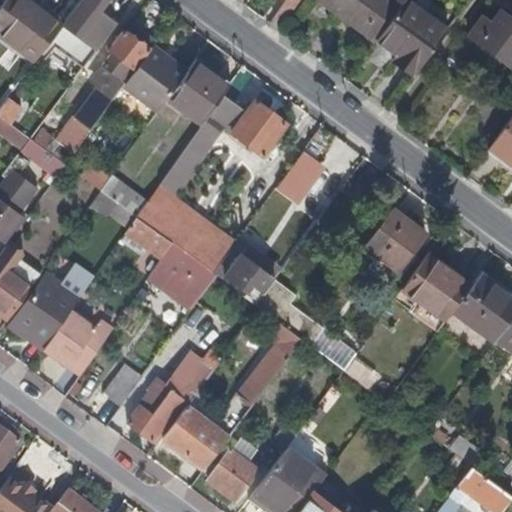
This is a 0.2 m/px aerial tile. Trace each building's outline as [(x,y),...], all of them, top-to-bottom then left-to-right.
[(62,28),(23,0),(7,0),(0,10),(0,42),(33,67),(62,28)] [(77,8),(62,28),(97,52),(116,27),(100,16),(112,0),(85,0),(79,10),(77,8)] [(299,0),(284,0),(274,15),(286,24),(299,7),(296,5),(299,0)] [(322,0),(373,39),(397,5),(400,0),(322,0)] [(373,39),(367,47),(387,61),(384,65),(406,81),(439,35),(397,5),(373,39)] [(480,17),(465,36),(505,67),(511,57),(511,19),(499,9),(488,24),(480,17)] [(120,93),(146,57),(119,38),(105,58),(110,62),(94,83),(101,87),(75,122),(84,129),(79,136),(85,141),(120,93)] [(66,78),(77,69),(57,44),(46,52),(66,78)] [(152,50),(148,55),(165,67),(168,63),(152,50)] [(146,57),(120,93),(153,117),(165,101),(184,75),(168,63),(165,67),(148,55),(146,57)] [(228,92),(192,65),(184,75),(165,101),(202,127),(207,120),(221,100),(228,92)] [(285,129),(254,106),(245,118),(221,100),(207,120),(229,137),(226,143),(257,167),(285,129)] [(7,102),(0,111),(0,122),(8,128),(20,112),(7,102)] [(511,110),(482,152),(511,173),(511,110)] [(60,120),(52,114),(30,144),(64,169),(74,157),(47,137),(60,120)] [(22,155),(30,144),(8,128),(0,122),(0,140),(21,156),(22,155)] [(56,180),(64,169),(30,144),(22,155),(56,180)] [(306,189),(329,206),(354,172),(331,155),(306,189)] [(0,236),(9,244),(27,219),(19,213),(36,190),(19,177),(28,164),(20,158),(9,171),(12,173),(0,189),(0,236)] [(86,165),(76,178),(97,193),(107,180),(86,165)] [(107,180),(97,193),(133,220),(144,205),(108,178),(107,180)] [(144,205),(133,220),(168,248),(208,277),(236,243),(159,186),(144,205)] [(391,213),(360,255),(376,267),(380,261),(396,273),(423,237),(391,213)] [(168,248),(133,220),(121,238),(157,264),(168,248)] [(208,277),(168,248),(157,264),(150,274),(194,306),(212,281),(208,277)] [(0,256),(0,313),(8,319),(37,278),(16,263),(19,259),(5,249),(0,256)] [(214,283),(250,310),(269,285),(233,258),(214,283)] [(424,261),(398,295),(440,325),(446,316),(465,291),(424,261)] [(465,291),(446,316),(489,348),(495,341),(511,317),(511,306),(474,279),(465,291)] [(269,285),(250,310),(257,315),(272,326),(294,342),(306,326),(284,310),(290,301),(269,285)] [(18,315),(9,328),(36,347),(58,316),(29,295),(16,313),(18,315)] [(92,331),(68,313),(59,326),(41,350),(79,377),(111,332),(98,323),(92,331)] [(182,324),(186,342),(215,334),(211,317),(182,324)] [(511,317),(495,341),(511,353),(511,317)] [(306,326),(294,342),(306,351),(319,335),(307,325),(306,326)] [(233,403),(244,411),(294,342),(272,326),(260,342),(271,350),(233,403)] [(319,335),(306,351),(330,369),(343,352),(319,335)] [(351,359),(343,352),(330,369),(339,375),(351,359)] [(351,359),(339,375),(377,404),(379,406),(391,390),(351,359)] [(125,423),(158,448),(159,447),(184,414),(206,384),(188,371),(171,395),(169,393),(159,406),(146,395),(125,423)] [(101,397),(118,409),(132,390),(115,378),(101,397)] [(226,404),(218,415),(233,426),(241,415),(226,404)] [(184,414),(159,447),(198,474),(233,426),(218,415),(206,431),(184,414)] [(267,445),(279,455),(295,434),(282,425),(267,445)] [(0,474),(16,452),(0,440),(0,474)] [(235,446),(228,455),(239,464),(246,454),(235,446)] [(225,453),(202,483),(231,504),(253,474),(239,464),(228,455),(225,453)] [(275,460),(246,499),(262,511),(279,511),(303,481),(275,460)] [(465,470),(434,511),(449,511),(462,494),(485,511),(501,511),(509,503),(465,470)] [(49,511),(6,482),(0,489),(0,511),(49,511)] [(331,511),(308,495),(295,511),(331,511)] [(85,511),(63,496),(53,510),(55,511),(85,511)]
